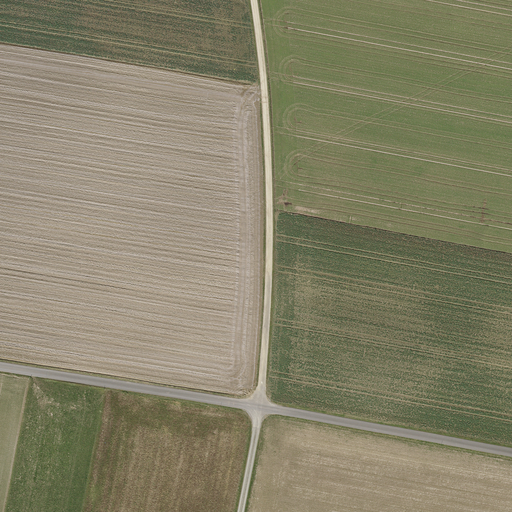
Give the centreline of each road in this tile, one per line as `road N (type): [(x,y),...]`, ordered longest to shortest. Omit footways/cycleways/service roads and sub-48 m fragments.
road 1 (track): [(0,366),(511,453)]
road 2 (track): [(241,511),(260,406),(267,242),(254,0)]
